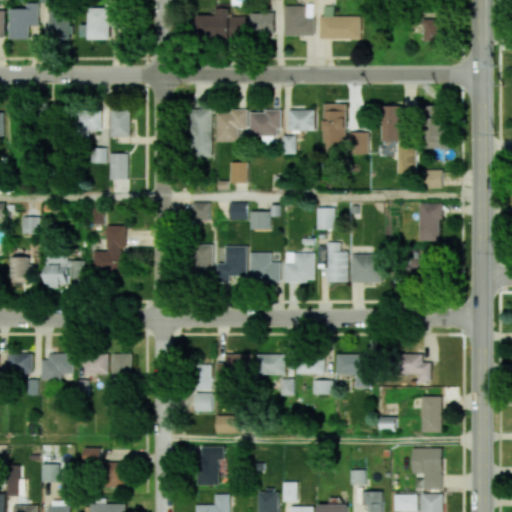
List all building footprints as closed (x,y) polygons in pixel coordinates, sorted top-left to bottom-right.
[(10,8),(10,38),(30,38),(30,24),(39,25),(39,2),(27,2),(26,8),(10,8)] [(197,15),(198,38),(247,36),(247,16),(230,16),(230,3),(216,3),(217,14),(197,15)] [(315,35),(315,18),(306,17),(306,5),(285,5),(285,35),(315,35)] [(81,38),(113,38),(112,7),(89,7),(89,23),(80,24),(81,38)] [(50,38),(71,39),(72,8),(51,8),(50,38)] [(251,13),(252,34),(276,33),(275,12),(251,13)] [(442,40),(440,15),(423,16),(425,41),(442,40)] [(321,39),(362,38),(361,16),(320,16),(321,39)] [(347,104),(324,104),(325,143),(348,142),(347,104)] [(403,105),(383,105),(384,141),(404,141),(403,105)] [(447,147),(445,105),(425,106),(427,148),(447,147)] [(212,109),(191,108),(191,156),(212,156),(212,109)] [(289,130),(316,130),(316,109),(290,109),(289,130)] [(103,110),(80,111),(81,130),(104,129),(103,110)] [(112,136),(132,136),(131,110),(111,110),(112,136)] [(217,141),(239,141),(239,128),(248,128),(248,110),(217,110),(217,141)] [(251,111),(250,135),(281,135),(281,111),(251,111)] [(369,131),(349,131),(349,154),(369,153),(369,131)] [(297,135),(284,135),(283,153),(296,154),(297,135)] [(398,145),(398,174),(417,173),(416,145),(398,145)] [(107,162),(107,148),(92,148),(92,162),(107,162)] [(111,179),(129,178),(129,153),(111,153),(111,179)] [(248,182),(248,161),(230,162),(231,183),(248,182)] [(443,169),(422,169),(423,188),(443,188),(443,169)] [(231,201),(249,201),(249,218),(231,218),(231,201)] [(194,202),(194,219),(210,219),(211,202),(194,202)] [(442,240),(443,203),(421,202),(420,240),(442,240)] [(320,206),(337,206),(337,228),(320,228),(320,206)] [(253,210),(272,210),(272,228),(253,228),(253,210)] [(23,233),(40,233),(41,216),(24,216),(23,233)] [(127,225),(107,225),(107,251),(95,250),(95,272),(126,273),(127,225)] [(304,236),(316,236),(316,244),(304,244),(304,236)] [(327,281),(349,282),(349,251),(341,251),(341,243),(319,243),(318,267),(328,268),(327,281)] [(213,244),(194,244),(194,275),(214,275),(213,244)] [(248,245),(226,246),(226,262),(218,263),(218,282),(231,282),(231,275),(248,275),(248,245)] [(281,280),(281,262),(272,262),(272,252),(251,252),(251,280),(281,280)] [(285,281),(315,281),(315,252),(285,252),(285,281)] [(352,282),(382,281),(382,253),(352,254),(352,282)] [(85,260),(68,260),(68,254),(50,254),(50,264),(47,264),(47,286),(70,286),(70,277),(85,277),(85,260)] [(11,282),(30,281),(29,256),(11,256),(11,282)] [(437,280),(437,257),(410,256),(409,279),(437,280)] [(34,353),(9,353),(9,373),(34,373),(34,353)] [(133,353),(113,353),(113,379),(133,379),(133,353)] [(217,377),(253,378),(254,354),(225,353),(225,362),(218,361),(217,377)] [(338,353),(337,374),(357,374),(357,387),(373,388),(373,354),(338,353)] [(432,381),(431,361),(424,362),(424,353),(401,354),(401,374),(419,373),(419,381),(432,381)] [(75,354),(42,354),(42,379),(63,379),(63,373),(74,373),(75,354)] [(110,356),(85,355),(84,372),(109,374),(110,356)] [(297,358),(298,374),(326,373),(325,357),(297,358)] [(213,389),(213,364),(196,365),(196,389),(213,389)] [(39,378),(28,379),(29,394),(39,394),(39,378)] [(315,394),(334,394),(334,380),(315,379),(315,394)] [(196,411),(214,411),(214,393),(196,393),(196,411)] [(423,432),(443,432),(442,395),(423,395),(423,432)] [(239,414),(217,415),(217,433),(240,432),(239,414)] [(382,431),(397,431),(397,416),(382,416),(382,431)] [(200,446),(201,484),(220,484),(219,459),(225,459),(225,446),(200,446)] [(101,447),(84,447),(84,462),(102,461),(101,447)] [(414,473),(425,473),(425,489),(443,489),(443,448),(414,447),(414,473)] [(126,486),(125,461),(107,461),(108,486),(126,486)] [(42,481),(62,481),(62,463),(42,463),(42,481)] [(8,495),(21,495),(20,464),(7,465),(8,495)] [(352,469),(351,484),(366,484),(366,470),(352,469)] [(284,481),(284,502),(298,502),(298,481),(284,481)] [(278,511),(279,490),(260,490),(259,511),(278,511)] [(383,511),(383,490),(363,491),(364,505),(369,505),(369,511),(383,511)] [(418,494),(396,493),(395,511),(418,511),(418,494)] [(422,511),(443,511),(444,493),(423,493),(422,511)] [(230,511),(231,494),(216,494),(216,504),(197,505),(196,511),(230,511)] [(125,511),(126,502),(99,502),(99,503),(90,503),(90,511),(125,511)]
